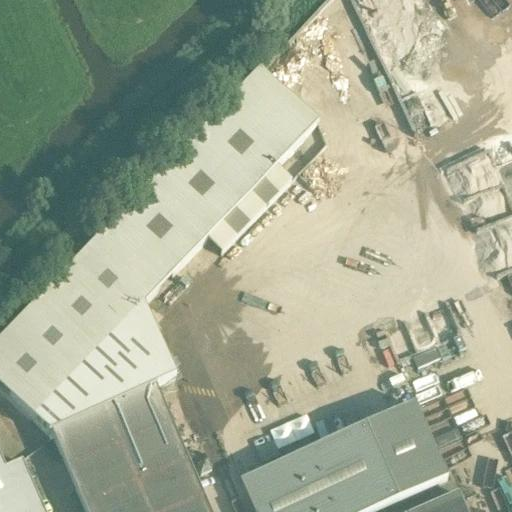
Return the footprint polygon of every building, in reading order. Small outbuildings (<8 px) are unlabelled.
[(255,77),(0,345),(0,386),(38,422),(40,420),(141,314),(203,249),(217,262),(287,189),(272,175),(314,132),(255,77)] [(206,511),(155,393),(51,439),(83,511),(206,511)] [(385,511),(444,486),(411,411),(251,481),(264,511),(385,511)] [(0,511),(41,511),(21,465),(5,473),(0,461),(0,511)] [(424,511),(461,511),(456,498),(424,511)]
